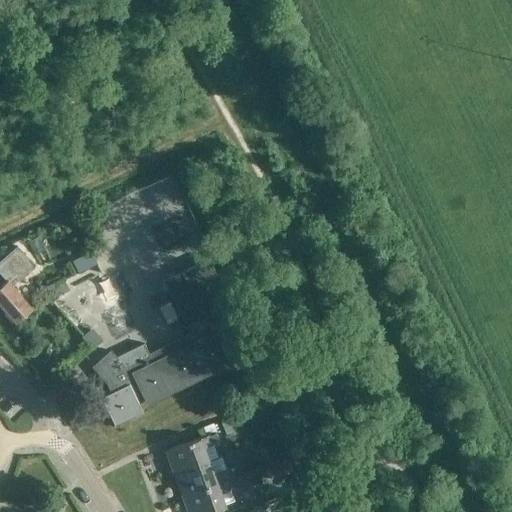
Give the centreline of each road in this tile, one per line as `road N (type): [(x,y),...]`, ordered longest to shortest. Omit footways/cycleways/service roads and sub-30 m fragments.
road 1 (track): [(0,227),(226,117)]
road 2 (residential): [(106,511),(64,447),(45,438),(1,441)]
